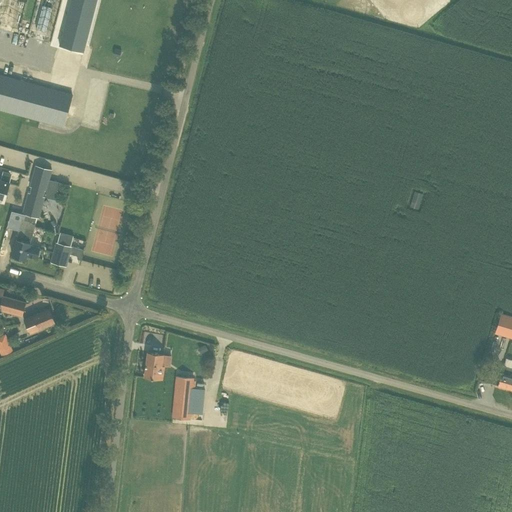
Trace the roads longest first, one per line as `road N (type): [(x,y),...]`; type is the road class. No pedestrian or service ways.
road 1 (unclassified): [(511,413),(131,307)]
road 2 (unclassified): [(131,307),(211,0)]
road 3 (unclassified): [(104,511),(131,307)]
road 4 (unknown): [(159,197),(0,155)]
road 5 (unclassified): [(131,307),(0,270)]
